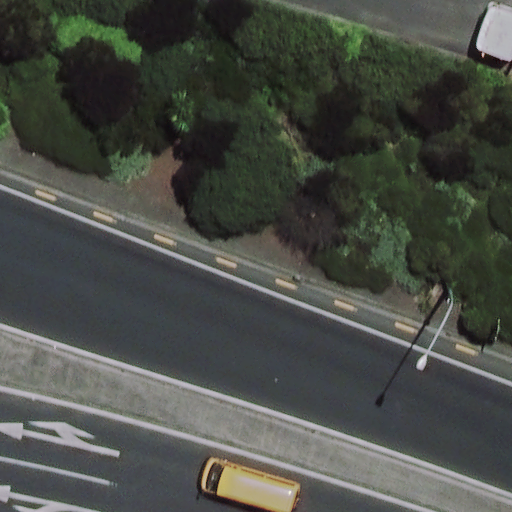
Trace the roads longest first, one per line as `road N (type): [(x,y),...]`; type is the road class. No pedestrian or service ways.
road 1 (trunk): [(0,278),(465,511)]
road 2 (trunk): [(314,511),(0,460)]
